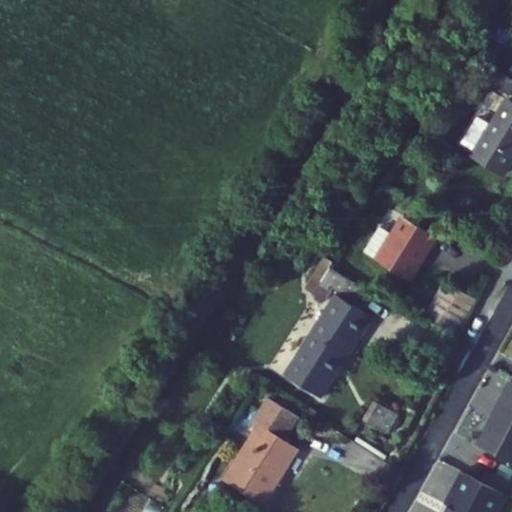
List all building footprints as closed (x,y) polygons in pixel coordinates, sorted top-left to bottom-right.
[(511,100),(508,98),(489,127),(472,154),(504,174),(511,161),(511,100)] [(460,146),(472,154),(489,127),(477,119),(460,146)] [(457,154),(435,140),(429,150),(451,163),(457,154)] [(438,236),(406,216),(395,234),(379,259),(410,279),(438,236)] [(367,251),(379,259),(395,234),(383,226),(367,251)] [(300,280),(316,290),(332,266),(335,261),(319,250),(300,280)] [(363,286),(332,266),(316,290),(322,294),(329,282),(355,299),(363,286)] [(479,300),(451,283),(432,314),(459,331),(479,300)] [(320,396),(357,339),(334,324),(349,301),(339,294),(287,374),(320,396)] [(372,316),(349,301),(334,324),(357,339),(372,316)] [(479,446),(511,463),(511,382),(479,446)] [(297,414),(268,396),(253,419),(258,422),(223,478),(265,505),(301,448),(285,438),(293,425),(291,423),(297,414)] [(403,408),(385,398),(382,404),(399,414),(403,408)] [(382,404),(380,403),(369,423),(388,434),(399,414),(382,404)] [(302,417),(297,414),(291,423),(293,425),(296,426),(302,417)] [(447,506),(449,507),(446,511),(497,511),(506,496),(462,473),(451,493),(453,494),(447,506)]
